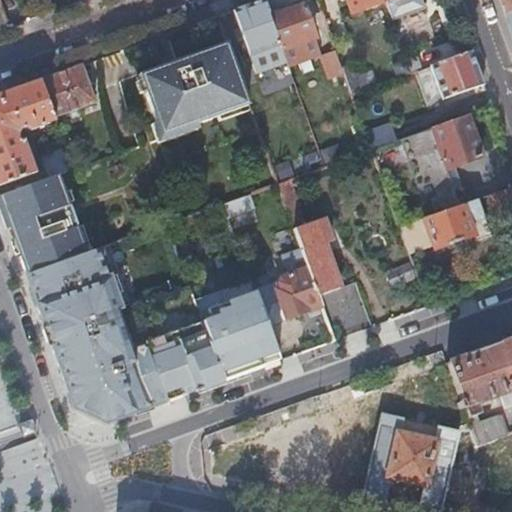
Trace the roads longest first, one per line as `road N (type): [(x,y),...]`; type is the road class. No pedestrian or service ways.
road 1 (residential): [(511,305),(186,426)]
road 2 (residential): [(68,470),(0,276)]
road 3 (residential): [(175,0),(0,61)]
road 4 (residential): [(186,426),(68,470)]
road 5 (residential): [(68,470),(187,500)]
